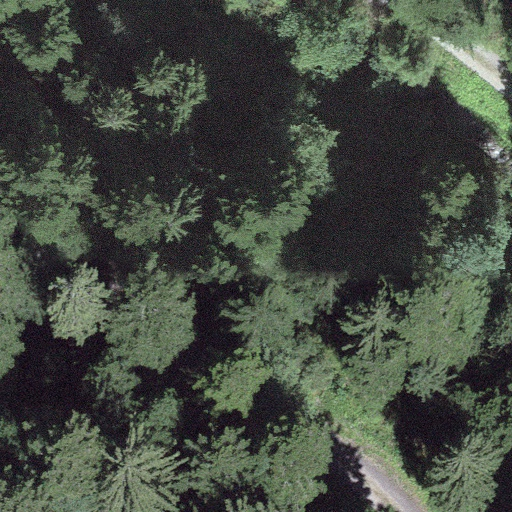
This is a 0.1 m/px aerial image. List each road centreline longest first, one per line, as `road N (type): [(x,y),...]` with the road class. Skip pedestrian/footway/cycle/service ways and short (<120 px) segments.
road 1 (track): [(0,262),(86,304),(226,393),(381,511)]
road 2 (track): [(511,86),(375,0)]
